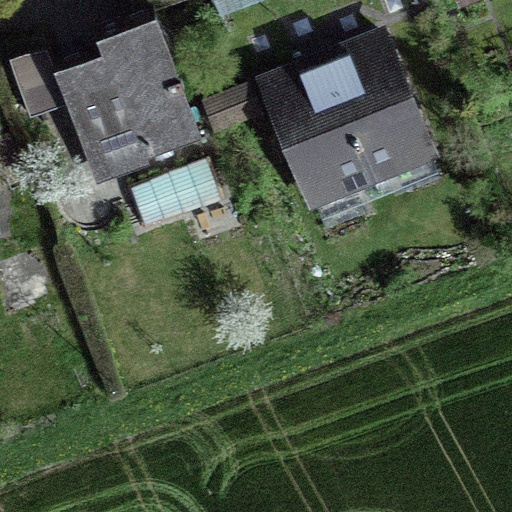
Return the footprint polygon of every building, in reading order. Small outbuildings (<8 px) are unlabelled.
[(49,39),(8,55),(31,114),(67,100),(97,178),(206,137),(156,6),(171,0),(129,0),(133,9),(95,24),(101,40),(56,57),(49,39)] [(212,0),(239,66),(246,64),(250,74),(201,94),(215,129),(269,107),(309,205),(317,201),(325,220),(441,173),(434,155),(440,152),(385,17),(419,3),(417,0),(212,0)] [(0,135),(0,142),(7,162),(21,157),(12,131),(0,135)] [(226,198),(209,153),(127,183),(143,228),(226,198)] [(67,335),(56,310),(27,323),(38,347),(67,335)]
